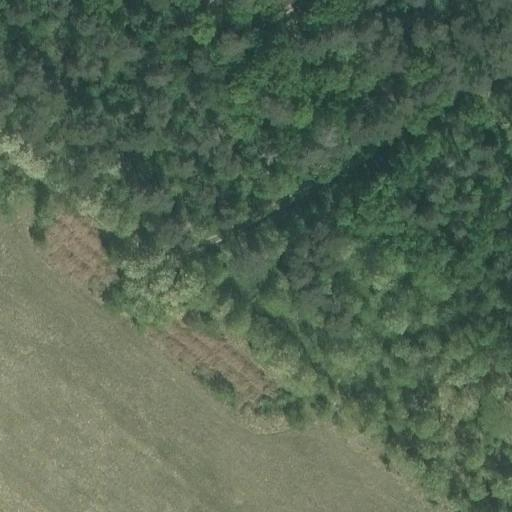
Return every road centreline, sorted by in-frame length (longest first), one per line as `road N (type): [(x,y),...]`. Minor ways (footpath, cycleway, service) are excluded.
road 1 (track): [(0,127),(163,254),(212,241),(316,190),(417,129)]
road 2 (track): [(317,0),(417,129)]
